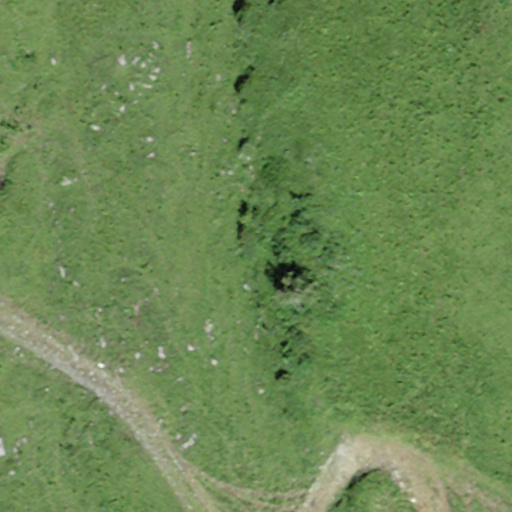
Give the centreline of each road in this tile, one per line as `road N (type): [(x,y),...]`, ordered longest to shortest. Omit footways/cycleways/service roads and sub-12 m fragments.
road 1 (track): [(207,511),(113,377),(0,319)]
road 2 (track): [(477,511),(470,497),(373,457),(333,479),(318,511)]
